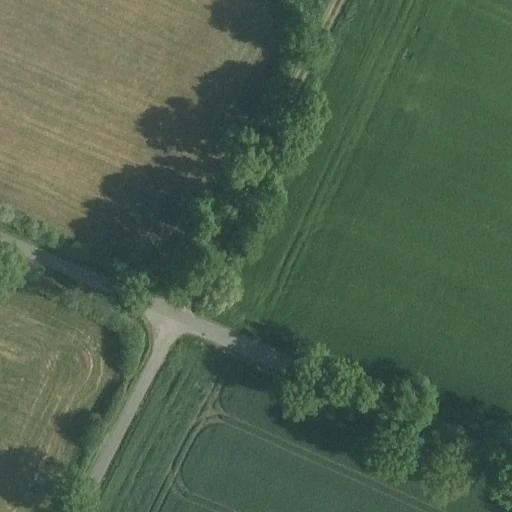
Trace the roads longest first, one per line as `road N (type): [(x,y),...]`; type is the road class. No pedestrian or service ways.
road 1 (unclassified): [(511,464),(177,317)]
road 2 (track): [(339,0),(177,317)]
road 3 (unclassified): [(177,317),(79,511)]
road 4 (unclassified): [(177,317),(0,240)]
